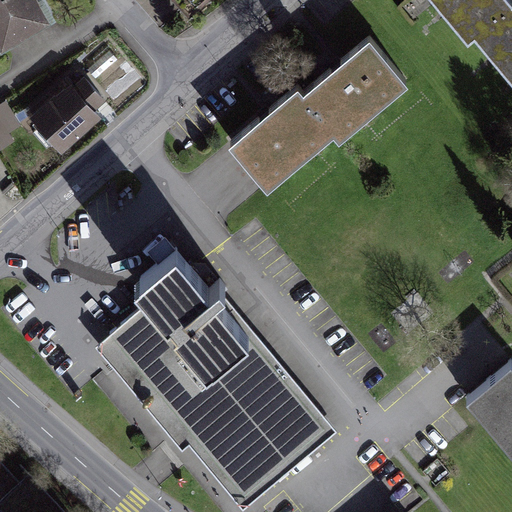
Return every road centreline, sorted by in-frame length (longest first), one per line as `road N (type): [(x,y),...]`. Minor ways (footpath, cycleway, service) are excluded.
road 1 (residential): [(185,85),(0,247)]
road 2 (residential): [(0,389),(140,511)]
road 3 (residential): [(280,0),(185,85)]
